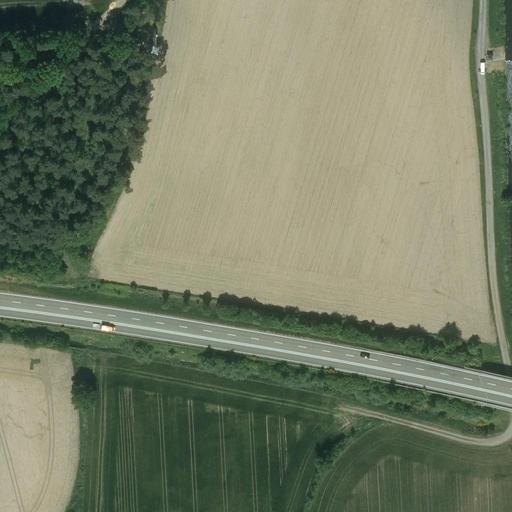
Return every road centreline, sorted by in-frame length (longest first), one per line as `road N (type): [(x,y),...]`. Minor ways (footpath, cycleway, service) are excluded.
road 1 (trunk): [(0,312),(259,350),(511,400)]
road 2 (trunk): [(511,386),(260,338),(0,301)]
road 3 (track): [(483,0),(498,320),(511,388)]
road 4 (unclassified): [(0,120),(120,0)]
road 5 (track): [(511,431),(488,443),(358,411)]
